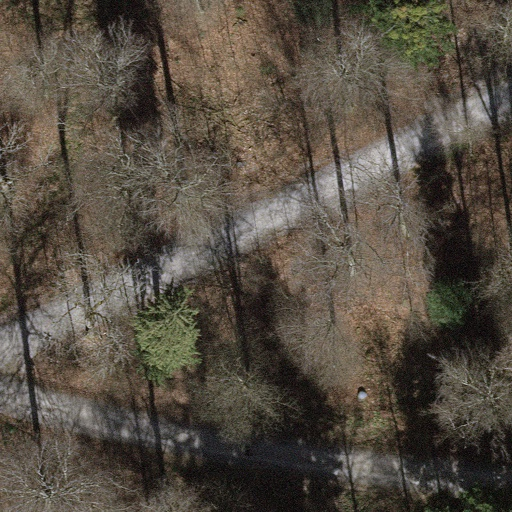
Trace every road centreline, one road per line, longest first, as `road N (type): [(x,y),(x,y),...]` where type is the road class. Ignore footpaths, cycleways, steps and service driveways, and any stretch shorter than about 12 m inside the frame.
road 1 (track): [(511,88),(241,236),(0,338)]
road 2 (track): [(511,487),(218,451),(0,386)]
